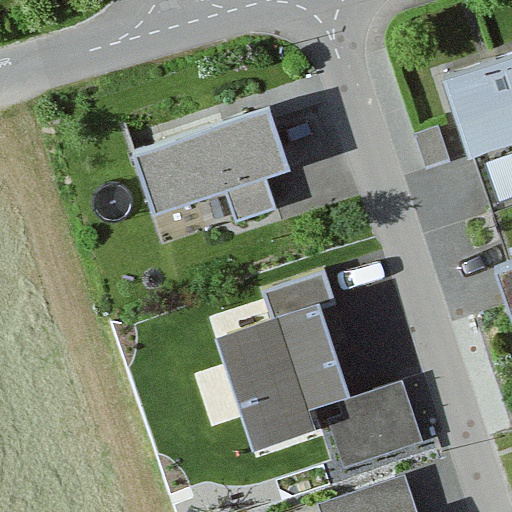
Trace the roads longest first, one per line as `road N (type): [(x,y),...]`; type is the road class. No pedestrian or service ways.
road 1 (residential): [(322,0),(504,511)]
road 2 (unclassified): [(180,24),(0,77)]
